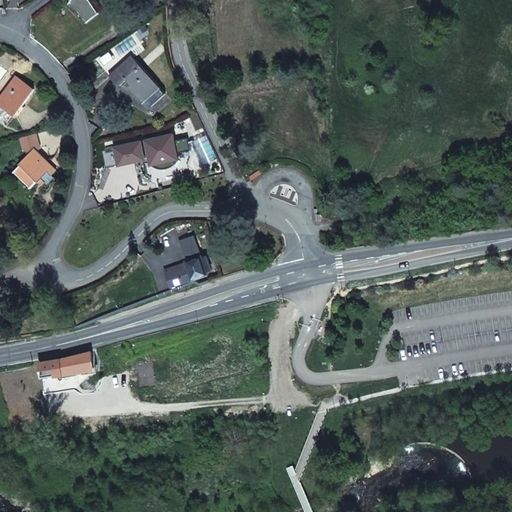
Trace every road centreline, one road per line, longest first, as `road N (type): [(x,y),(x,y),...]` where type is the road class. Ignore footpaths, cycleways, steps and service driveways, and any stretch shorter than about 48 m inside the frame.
road 1 (primary): [(0,356),(74,342),(302,273)]
road 2 (residential): [(0,30),(36,46),(65,79),(82,126),(75,211),(35,278)]
road 3 (residential): [(248,204),(173,208),(102,269),(35,278)]
road 4 (residential): [(248,204),(183,57),(178,0)]
road 5 (primary): [(302,273),(511,238)]
